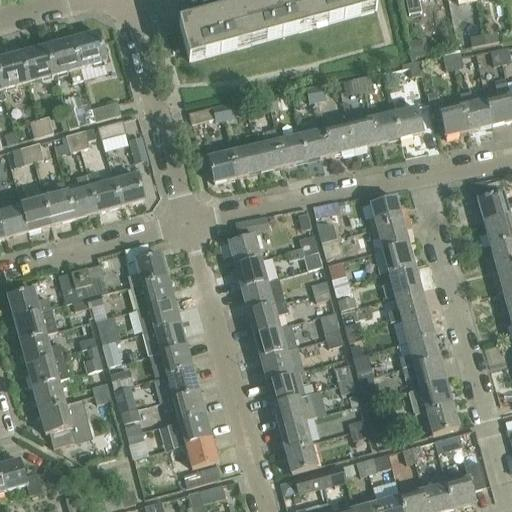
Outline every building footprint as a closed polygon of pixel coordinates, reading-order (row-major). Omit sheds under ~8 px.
[(304,0),(286,0),(272,4),(283,41),(313,32),(304,0)] [(337,0),(304,0),(313,32),(344,24),(337,0)] [(337,0),(344,24),(376,15),(371,0),(337,0)] [(440,0),(405,0),(409,19),(421,16),(419,4),(440,0)] [(456,0),(459,9),(477,5),(475,0),(456,0)] [(272,4),(242,12),(252,49),(283,41),(272,4)] [(242,12),(211,21),(221,58),(252,49),(242,12)] [(211,21),(179,30),(189,66),(221,58),(211,21)] [(496,32),(483,34),(486,49),(499,46),(496,32)] [(486,49),(483,34),(470,37),(473,52),(486,49)] [(98,37),(72,44),(80,74),(106,67),(98,37)] [(420,42),(407,45),(410,61),(423,59),(420,42)] [(72,44),(46,51),(54,81),(70,77),(73,88),(83,85),(80,74),(72,44)] [(177,46),(170,48),(172,55),(179,53),(177,46)] [(46,51),(21,58),(29,88),(54,81),(46,51)] [(507,53),(499,54),(502,69),(510,67),(507,53)] [(502,69),(499,54),(491,56),(493,71),(502,69)] [(460,57),(451,59),(454,74),(463,72),(460,57)] [(21,58),(0,63),(0,83),(3,95),(29,88),(21,58)] [(454,74),(451,59),(443,61),(446,75),(454,74)] [(417,66),(412,67),(409,68),(411,82),(420,81),(417,66)] [(369,80),(361,82),(364,96),(372,95),(369,80)] [(364,96),(361,82),(353,84),(356,98),(364,96)] [(498,102),(486,105),(492,131),(511,125),(511,112),(509,99),(506,87),(495,90),(498,102)] [(323,90),(314,91),(317,106),(326,104),(323,90)] [(317,106),(314,91),(306,93),(309,108),(317,106)] [(437,96),(427,99),(430,110),(439,107),(437,96)] [(471,97),(460,99),(463,110),(469,136),(492,131),(486,105),(473,108),(471,97)] [(276,99),(268,101),(271,115),(279,114),(276,99)] [(271,115),(268,101),(259,103),(262,117),(271,115)] [(117,107),(92,114),(95,127),(121,120),(117,107)] [(229,109),(221,110),(224,125),(232,123),(229,109)] [(224,125),(221,110),(212,112),(215,127),(224,125)] [(469,136),(463,110),(439,116),(445,142),(469,136)] [(188,118),(191,130),(214,124),(212,112),(188,118)] [(417,112),(394,118),(400,144),(424,138),(417,112)] [(74,115),(64,117),(69,134),(79,131),(74,115)] [(394,118),(370,123),(377,150),(400,144),(394,118)] [(48,122),(39,124),(43,141),(53,138),(48,122)] [(370,123),(347,129),(353,155),(377,150),(370,123)] [(43,141),(39,124),(29,127),(33,144),(43,141)] [(122,126),(97,133),(100,145),(126,138),(122,126)] [(347,129),(324,135),(330,161),(353,155),(347,129)] [(93,134),(76,139),(80,155),(90,152),(88,146),(96,144),(93,134)] [(324,135),(301,140),(307,166),(330,161),(324,135)] [(80,155),(76,139),(66,141),(71,158),(80,155)] [(301,140),(278,146),(284,172),(307,166),(301,140)] [(135,168),(147,164),(141,143),(129,147),(135,168)] [(278,146),(254,151),(261,177),(284,172),(278,146)] [(39,149),(29,151),(34,168),(44,165),(39,149)] [(34,168),(29,151),(20,154),(24,170),(34,168)] [(254,151),(231,157),(238,183),(261,177),(254,151)] [(20,154),(12,156),(17,172),(24,170),(20,154)] [(238,183),(231,157),(207,162),(214,189),(238,183)] [(100,177),(87,180),(97,218),(120,211),(113,186),(103,189),(100,177)] [(137,179),(113,186),(120,211),(144,205),(137,179)] [(82,194),(67,198),(74,224),(97,218),(87,180),(79,183),(82,194)] [(477,204),(484,228),(511,219),(511,208),(507,210),(503,197),(508,196),(504,184),(485,189),(489,201),(477,204)] [(67,198),(44,205),(51,230),(74,224),(67,198)] [(408,224),(405,214),(400,216),(396,202),(370,209),(374,223),(369,224),(372,234),(408,224)] [(44,205),(21,211),(28,237),(51,230),(44,205)] [(21,211),(0,216),(0,225),(5,243),(28,237),(21,211)] [(307,218),(298,221),(302,236),(311,233),(307,218)] [(511,219),(484,228),(490,251),(511,244),(511,219)] [(266,222),(236,228),(238,240),(269,234),(266,222)] [(408,224),(372,234),(374,243),(379,242),(383,255),(408,248),(405,235),(410,233),(408,224)] [(317,228),(322,247),(336,243),(332,229),(317,228)] [(228,247),(235,271),(261,264),(254,240),(228,247)] [(299,244),(301,253),(316,249),(313,240),(299,244)] [(336,243),(322,247),(324,255),(338,252),(336,243)] [(511,244),(490,251),(496,274),(511,269),(511,244)] [(408,248),(383,255),(389,278),(415,271),(408,248)] [(316,249),(301,253),(304,261),(318,257),(316,249)] [(128,282),(130,292),(167,282),(161,259),(135,266),(139,279),(128,282)] [(261,264),(235,271),(241,294),(267,287),(261,264)] [(511,269),(496,274),(503,297),(511,294),(511,269)] [(93,294),(84,296),(87,304),(101,300),(107,298),(100,270),(87,273),(93,294)] [(415,271),(389,278),(395,301),(421,294),(415,271)] [(87,273),(71,278),(75,294),(83,292),(91,290),(87,273)] [(71,278),(58,281),(66,310),(73,308),(87,304),(84,296),(83,292),(75,294),(71,278)] [(332,285),(334,293),(349,289),(346,281),(332,285)] [(167,282),(130,292),(141,289),(148,312),(174,305),(167,282)] [(267,287),(241,294),(247,317),(273,310),(267,287)] [(312,290),(314,299),(328,295),(326,287),(312,290)] [(349,289),(334,293),(337,302),(351,298),(349,289)] [(7,301),(14,324),(50,314),(48,304),(37,307),(33,293),(7,301)] [(421,294),(395,301),(399,314),(388,317),(391,327),(401,325),(427,318),(421,294)] [(511,294),(503,297),(509,320),(511,318),(511,294)] [(328,295),(314,299),(316,307),(330,303),(328,295)] [(101,300),(87,304),(89,313),(103,309),(101,300)] [(353,302),(338,306),(341,316),(355,312),(353,302)] [(87,304),(73,308),(75,316),(89,313),(87,304)] [(174,305),(148,312),(136,315),(142,338),(154,335),(180,328),(174,305)] [(285,307),(273,310),(247,317),(253,340),(279,333),(276,321),(288,318),(285,307)] [(50,314),(14,324),(20,347),(46,340),(57,337),(50,314)] [(427,318),(401,325),(408,347),(434,340),(427,318)] [(345,331),(347,339),(361,336),(359,327),(345,331)] [(180,328),(154,335),(160,358),(186,351),(180,328)] [(279,333),(253,340),(260,363),(286,356),(294,354),(291,344),(283,346),(279,333)] [(324,337),(327,345),(341,341),(339,333),(324,337)] [(361,336),(347,339),(349,348),(363,344),(361,336)] [(115,337),(100,341),(103,350),(117,346),(115,337)] [(46,340),(20,347),(26,370),(63,360),(60,349),(49,352),(46,340)] [(399,363),(402,374),(440,363),(434,340),(408,347),(411,360),(399,363)] [(341,341),(327,345),(329,353),(343,349),(341,341)] [(80,347),(82,355),(96,351),(94,343),(80,347)] [(115,347),(103,350),(109,372),(121,368),(115,347)] [(360,349),(350,352),(353,362),(363,360),(360,349)] [(186,351),(160,358),(166,381),(192,374),(186,351)] [(286,356),(260,363),(266,386),(292,379),(286,356)] [(84,363),(88,377),(103,373),(99,359),(90,362),(84,363)] [(63,360),(26,370),(33,393),(58,386),(55,374),(66,371),(63,360)] [(440,363),(402,374),(405,384),(417,381),(420,393),(446,386),(440,363)] [(334,374),(339,391),(353,387),(349,370),(334,374)] [(357,377),(359,385),(374,381),(371,373),(357,377)] [(192,374),(166,381),(173,404),(199,397),(192,374)] [(110,380),(114,395),(132,390),(128,375),(110,380)] [(292,379),(266,386),(272,409),(298,402),(292,379)] [(374,381),(359,385),(362,394),(376,390),(374,381)] [(58,386),(33,393),(39,416),(65,409),(58,386)] [(446,386),(420,393),(409,397),(415,420),(427,416),(452,409),(446,386)] [(353,387),(339,391),(341,399),(356,395),(353,387)] [(92,393),(94,401),(109,397),(107,389),(92,393)] [(115,395),(117,404),(132,400),(130,391),(115,395)] [(109,397),(94,401),(97,409),(111,406),(109,397)] [(199,397),(173,404),(179,427),(205,420),(199,397)] [(298,402),(272,409),(279,432),(305,425),(316,422),(310,399),(298,402)] [(65,409),(39,416),(45,440),(53,438),(56,450),(81,443),(77,431),(71,432),(68,420),(79,417),(76,406),(65,409)] [(452,409),(427,416),(433,440),(459,433),(452,409)] [(136,414),(121,418),(124,428),(140,424),(137,414),(136,414)] [(370,423),(372,431),(386,427),(384,419),(370,423)] [(205,420),(179,427),(185,450),(211,443),(205,420)] [(305,425),(279,432),(285,455),(311,448),(305,425)] [(349,428),(352,437),(366,433),(364,425),(349,428)] [(386,427),(372,431),(374,440),(389,436),(386,427)] [(125,433),(128,441),(142,437),(140,429),(125,433)] [(366,433),(352,437),(354,445),(368,441),(366,433)] [(142,437),(128,441),(130,450),(145,446),(142,437)] [(459,440),(435,446),(438,459),(462,452),(459,440)] [(211,443),(185,450),(192,473),(218,466),(211,443)] [(311,448),(285,455),(291,479),(317,472),(311,448)] [(419,451),(411,453),(415,467),(423,465),(419,451)] [(415,467),(411,453),(402,455),(406,469),(415,467)] [(373,463),(365,465),(369,480),(377,477),(373,463)] [(20,465),(0,470),(0,482),(4,497),(27,491),(29,500),(42,497),(37,480),(25,483),(20,465)] [(369,480),(365,465),(356,468),(360,482),(369,480)] [(468,483),(445,489),(451,511),(461,511),(476,508),(473,497),(485,493),(478,467),(465,471),(468,483)] [(183,480),(187,493),(220,484),(217,471),(183,480)] [(327,476),(319,478),(322,492),(331,490),(327,476)] [(322,492),(319,478),(295,485),(299,499),(322,492)] [(451,511),(445,489),(422,495),(426,511),(451,511)] [(222,490),(199,497),(202,510),(225,503),(222,490)] [(426,511),(422,495),(399,501),(402,511),(426,511)] [(193,511),(202,510),(199,497),(188,500),(191,511),(193,511)] [(402,511),(399,501),(376,508),(377,511),(402,511)]
